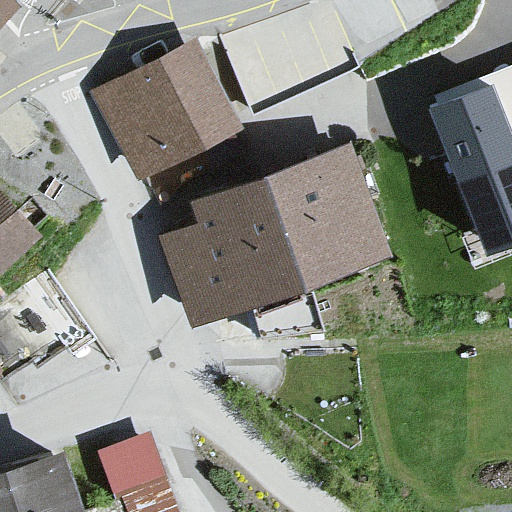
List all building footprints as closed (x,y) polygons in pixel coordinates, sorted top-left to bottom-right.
[(0,0),(0,24),(18,5),(12,0),(0,0)] [(198,48),(96,101),(143,191),(245,137),(198,48)] [(489,255),(511,245),(511,124),(511,122),(511,53),(423,88),(489,255)] [(368,146),(197,199),(207,233),(174,243),(202,333),(406,270),(368,146)] [(0,183),(0,295),(56,242),(0,183)] [(183,511),(159,440),(106,459),(124,511),(183,511)] [(98,511),(83,458),(0,481),(0,511),(98,511)]
